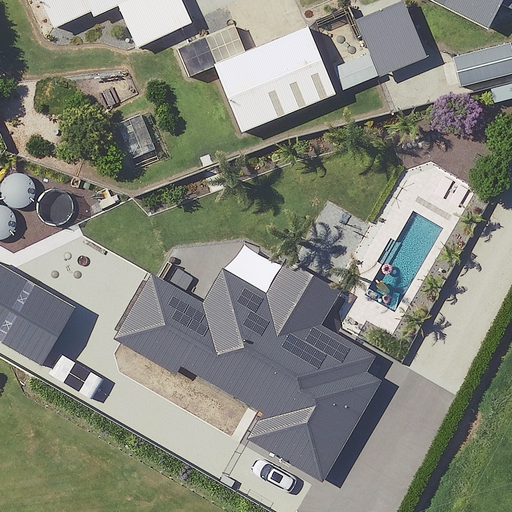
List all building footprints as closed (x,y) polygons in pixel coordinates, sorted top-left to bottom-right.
[(31,0),(33,4),(40,1),(53,33),(119,6),(137,50),(191,27),(179,0),(31,0)] [(294,0),(265,0),(249,6),(257,30),(300,15),(294,0)] [(511,0),(434,0),(431,6),(490,34),(504,5),(511,8),(511,0)] [(305,29),(214,67),(244,138),(335,99),(305,29)] [(144,111),(116,121),(131,164),(159,154),(144,111)] [(41,187),(12,169),(0,187),(0,244),(4,248),(41,187)] [(251,442),(323,477),(371,380),(362,375),(370,358),(315,330),(334,290),(284,265),(269,298),(221,274),(205,308),(150,281),(117,349),(175,378),(178,371),(265,414),(251,442)]
